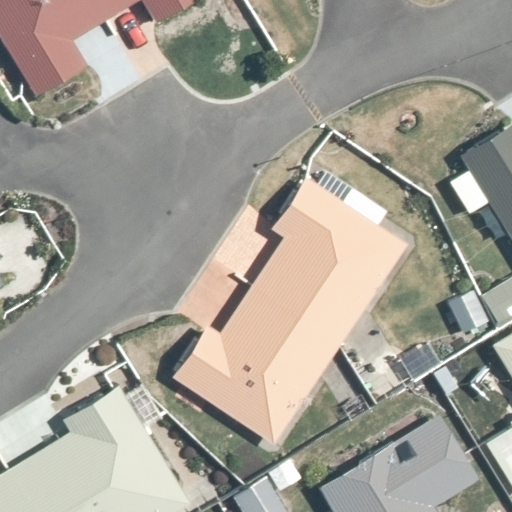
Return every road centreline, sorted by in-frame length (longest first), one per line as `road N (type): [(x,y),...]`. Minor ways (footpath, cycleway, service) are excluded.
road 1 (residential): [(143,187),(301,102),(362,59)]
road 2 (residential): [(0,374),(104,300),(143,187)]
road 3 (residential): [(362,59),(511,3)]
road 4 (residential): [(0,159),(143,187)]
